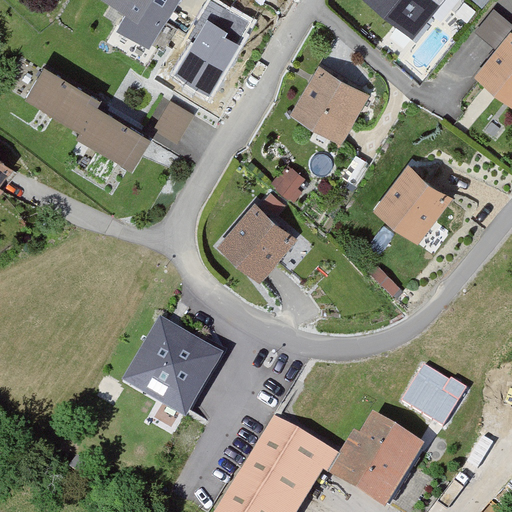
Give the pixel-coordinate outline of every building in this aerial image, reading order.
[(183,0),(105,0),(128,13),(120,27),(156,48),(183,0)] [(253,21),(216,0),(209,0),(186,39),(194,44),(176,75),(210,95),(253,21)] [(365,0),(417,41),(449,0),(470,0),(483,10),(490,0),(365,0)] [(511,28),(511,26),(494,13),(477,34),(496,49),(511,28)] [(511,35),(479,77),(511,102),(511,35)] [(109,102),(51,67),(32,99),(87,133),(84,139),(140,172),(156,145),(195,169),(217,131),(165,100),(146,132),(105,108),(109,102)] [(373,96),(323,68),(296,115),(345,143),(373,96)] [(0,198),(21,169),(0,154),(0,198)] [(459,199),(413,165),(379,210),(424,245),(459,199)] [(304,180),(287,166),(273,183),(294,201),(302,193),(296,189),(304,180)] [(300,241),(259,204),(221,246),(262,283),(300,241)] [(230,357),(165,320),(129,383),(194,420),(230,357)] [(424,364),(403,401),(444,424),(464,387),(424,364)] [(344,459),(276,420),(222,511),(306,511),(328,476),(390,511),(393,511),(430,448),(379,418),(367,439),(359,434),(344,459)]
